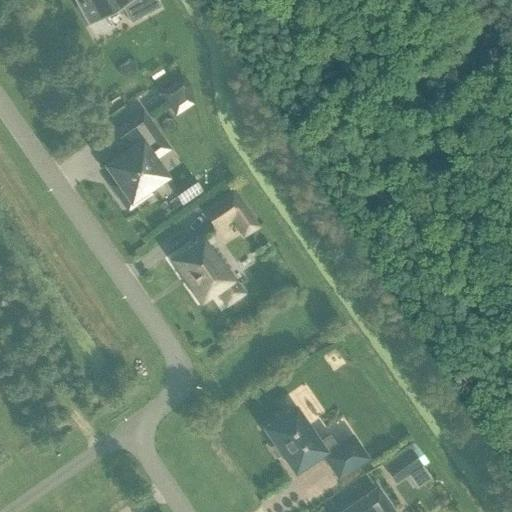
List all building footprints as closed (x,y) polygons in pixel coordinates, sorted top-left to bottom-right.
[(155,0),(71,0),(86,25),(120,6),(129,23),(159,6),(155,0)] [(201,91),(188,75),(170,90),(183,106),(201,91)] [(155,131),(142,113),(115,132),(129,152),(107,167),(118,182),(113,186),(127,207),(149,192),(146,187),(163,176),(151,159),(161,151),(150,135),(155,131)] [(182,191),(157,188),(155,200),(181,203),(182,191)] [(198,210),(213,232),(229,221),(241,238),(257,227),(230,188),(198,210)] [(214,258),(201,239),(171,259),(199,301),(215,289),(226,304),(242,293),(217,256),(214,258)] [(324,455),(323,456),(338,478),(366,458),(351,436),(336,446),(329,435),(317,443),(292,407),(263,427),(273,443),(271,445),(280,458),(282,456),(293,472),(321,451),(324,455)] [(420,466),(409,450),(383,468),(394,484),(420,466)] [(391,511),(377,490),(343,511),(391,511)]
